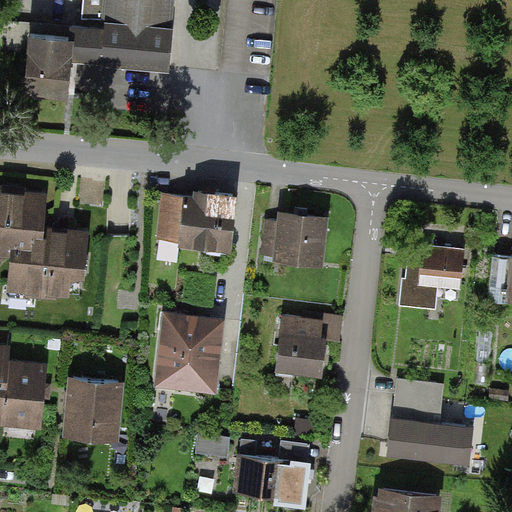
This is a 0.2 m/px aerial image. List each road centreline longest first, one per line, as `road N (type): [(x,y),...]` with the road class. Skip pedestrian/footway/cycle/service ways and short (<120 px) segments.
road 1 (residential): [(0,143),(381,182)]
road 2 (residential): [(381,182),(338,511)]
road 3 (residential): [(381,182),(511,197)]
